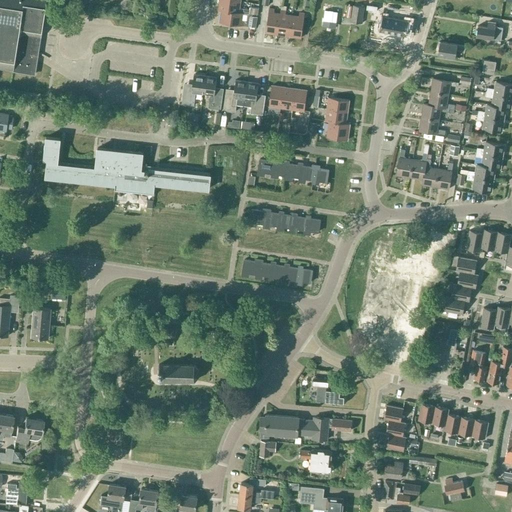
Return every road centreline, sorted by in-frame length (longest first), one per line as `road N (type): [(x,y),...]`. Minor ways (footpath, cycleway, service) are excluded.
road 1 (residential): [(158,140),(32,124),(13,253)]
road 2 (residential): [(318,311),(285,296),(97,267)]
road 3 (residential): [(372,158),(225,139),(158,140)]
road 4 (residential): [(381,88),(359,65),(218,46),(203,36)]
road 5 (residential): [(511,208),(375,217)]
road 6 (residential): [(511,403),(378,376)]
road 7 (residential): [(98,463),(218,481)]
